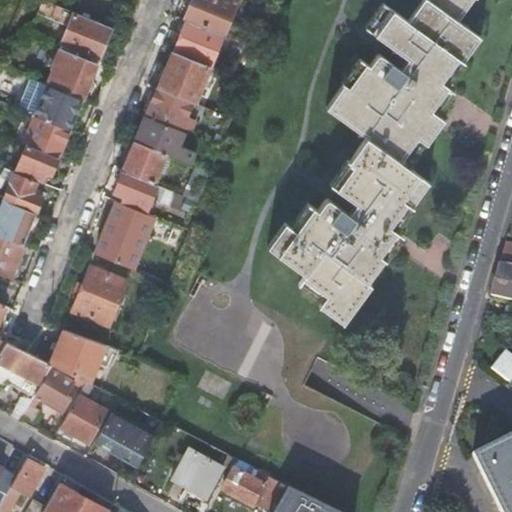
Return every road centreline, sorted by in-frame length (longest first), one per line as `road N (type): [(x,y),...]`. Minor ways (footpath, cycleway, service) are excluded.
road 1 (residential): [(511,150),(399,511)]
road 2 (residential): [(21,327),(157,0)]
road 3 (residential): [(0,419),(168,511)]
